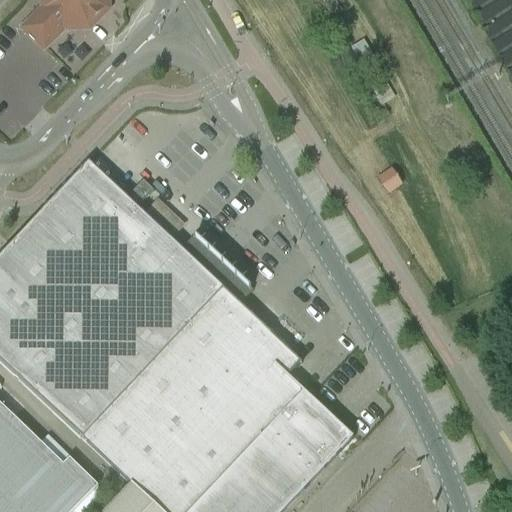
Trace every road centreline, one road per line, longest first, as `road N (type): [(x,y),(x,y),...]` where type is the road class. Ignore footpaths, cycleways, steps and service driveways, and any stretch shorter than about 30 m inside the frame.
road 1 (tertiary): [(474,511),(249,123)]
road 2 (tertiary): [(3,162),(32,154),(130,54)]
road 3 (tertiary): [(130,54),(185,59),(249,123)]
road 4 (tertiary): [(249,123),(241,89),(188,0)]
